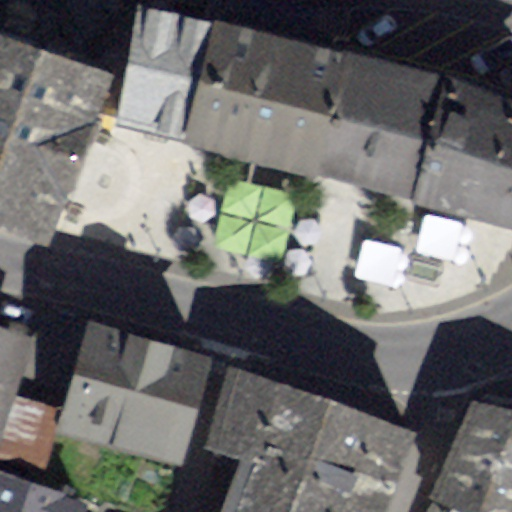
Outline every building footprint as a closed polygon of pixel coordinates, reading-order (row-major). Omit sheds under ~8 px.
[(209,138),(241,20),(164,2),(127,119),(209,138)] [(468,74),(241,20),(209,138),(436,204),(468,74)] [(79,51),(0,23),(0,219),(74,245),(121,117),(135,70),(79,51)] [(511,93),(468,74),(436,204),(511,227),(511,93)] [(213,337),(88,306),(59,417),(184,449),(213,337)] [(0,459),(41,344),(0,329),(0,459)] [(417,418),(234,353),(204,442),(241,454),(390,504),(417,418)] [(511,511),(511,409),(479,404),(440,503),(458,511),(511,511)] [(385,511),(390,504),(241,454),(224,511),(385,511)] [(101,511),(104,504),(8,473),(0,499),(0,511),(101,511)]
